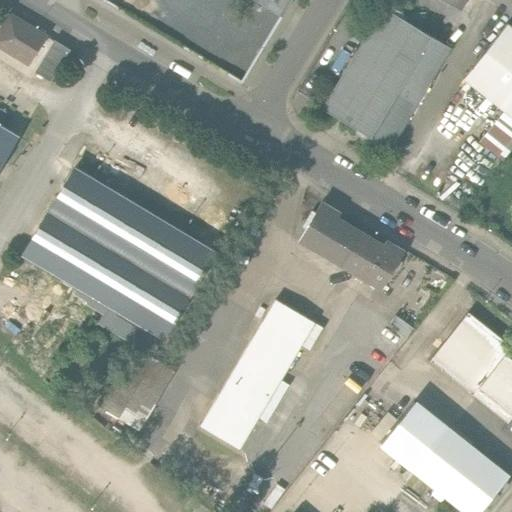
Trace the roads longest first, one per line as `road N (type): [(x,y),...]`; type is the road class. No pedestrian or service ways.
road 1 (unclassified): [(251,127),(511,285)]
road 2 (unclassified): [(33,0),(251,127)]
road 3 (unclassified): [(251,127),(329,0)]
